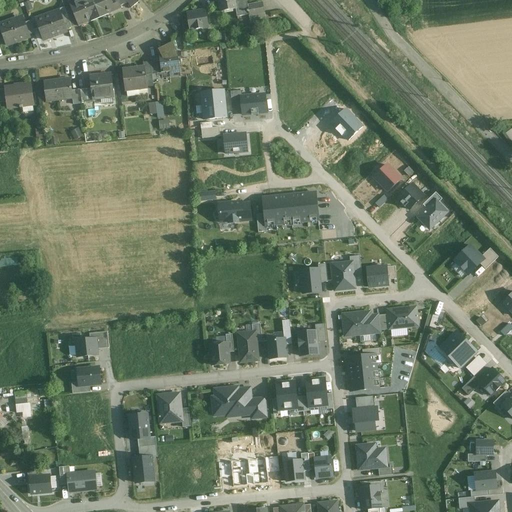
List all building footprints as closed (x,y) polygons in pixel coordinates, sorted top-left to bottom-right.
[(79,0),(69,4),(71,7),(78,25),(120,8),(120,7),(117,0),(79,0)] [(139,2),(136,0),(125,0),(128,3),(131,8),(139,2)] [(219,0),(221,12),(236,10),(237,17),(249,15),(248,7),(246,0),(219,0)] [(30,2),(24,4),(27,12),(33,10),(30,2)] [(248,7),(249,15),(249,17),(265,14),(263,4),(248,7)] [(78,25),(71,7),(65,9),(71,28),(78,25)] [(71,28),(65,9),(59,11),(65,30),(71,28)] [(59,11),(36,19),(44,41),(67,33),(65,30),(59,11)] [(205,11),(187,14),(190,31),(208,28),(205,11)] [(265,14),(249,17),(251,24),(266,21),(265,14)] [(13,20),(0,25),(0,26),(7,46),(30,38),(29,35),(24,23),(15,27),(13,20)] [(30,21),(24,23),(29,35),(35,33),(30,21)] [(173,43),(159,50),(161,56),(160,56),(162,74),(180,71),(177,54),(176,54),(176,53),(177,52),(173,43)] [(157,61),(151,62),(152,75),(159,74),(157,61)] [(151,62),(143,63),(144,67),(145,76),(152,75),(151,62)] [(144,67),(124,70),(127,92),(147,89),(145,76),(144,67)] [(111,75),(90,77),(91,88),(92,98),(93,98),(94,100),(114,97),(111,75)] [(70,80),(44,83),(47,102),(56,101),(55,100),(72,98),(73,98),(72,91),(70,80)] [(31,84),(5,87),(5,89),(7,102),(8,110),(34,107),(31,84)] [(91,88),(79,90),(81,104),(94,102),(94,100),(93,98),(92,98),(91,88)] [(79,90),(72,91),(73,98),(72,98),(73,105),(81,104),(79,90)] [(200,93),(203,120),(226,117),(223,90),(200,93)] [(238,96),(240,118),(267,115),(265,94),(238,96)] [(167,121),(159,122),(160,129),(168,129),(167,121)] [(212,122),(200,123),(200,137),(219,136),(219,127),(212,127),(212,122)] [(71,133),(75,141),(82,136),(78,129),(71,133)] [(223,134),(225,154),(248,152),(246,132),(223,134)] [(386,165),(373,178),(387,193),(401,179),(386,165)] [(412,182),(395,198),(409,212),(426,196),(412,182)] [(199,193),(200,201),(215,200),(215,192),(199,193)] [(264,216),(265,227),(267,226),(319,222),(316,192),(262,198),(264,216)] [(427,211),(418,219),(429,231),(447,213),(438,205),(442,201),(436,194),(423,207),(427,211)] [(219,204),(221,224),(252,220),(250,201),(219,204)] [(264,216),(257,216),(259,232),(267,231),(267,226),(265,227),(264,216)] [(470,244),(453,261),(468,277),(480,264),(485,260),(482,256),(470,244)] [(489,250),(482,256),(485,260),(480,264),(485,269),(497,258),(489,250)] [(331,264),(334,292),(356,290),(353,262),(331,264)] [(394,266),(386,267),(387,279),(395,278),(394,266)] [(386,267),(367,269),(369,288),(388,286),(387,279),(386,267)] [(300,271),(302,294),(321,293),(319,270),(300,271)] [(511,294),(502,304),(511,314),(511,294)] [(417,307),(386,310),(386,316),(387,329),(388,332),(419,329),(417,307)] [(340,314),(343,337),(381,334),(380,330),(379,317),(378,314),(372,314),(372,310),(340,314)] [(386,316),(379,317),(380,330),(387,329),(386,316)] [(281,323),(282,340),(285,340),(285,345),(291,345),(289,321),(281,323)] [(255,333),(256,343),(262,342),(260,325),(252,325),(253,333),(255,333)] [(314,326),(314,332),(316,332),(317,342),(325,342),(323,325),(314,326)] [(467,341),(456,330),(438,348),(449,360),(467,341)] [(91,333),(91,340),(96,340),(97,348),(108,347),(106,332),(91,333)] [(314,332),(298,334),(299,339),(299,340),(300,349),(301,357),(318,355),(318,351),(317,342),(316,332),(314,332)] [(253,333),(238,335),(241,363),(258,361),(256,343),(255,333),(253,333)] [(227,344),(228,353),(234,353),(232,335),(226,335),(227,344)] [(91,340),(76,342),(78,358),(97,356),(97,348),(96,340),(91,340)] [(282,340),(268,341),(270,360),(287,358),(285,345),(285,340),(282,340)] [(479,353),(467,341),(449,360),(461,371),(479,353)] [(210,346),(212,366),(229,364),(228,353),(227,344),(210,346)] [(363,358),(346,359),(350,393),(380,390),(377,357),(380,357),(380,350),(362,352),(363,358)] [(477,355),(465,368),(474,376),(486,363),(477,355)] [(99,368),(77,370),(79,387),(101,385),(99,368)] [(506,382),(493,369),(478,383),(491,397),(506,382)] [(314,380),(317,410),(326,409),(327,411),(333,411),(332,395),(324,396),(323,379),(314,380)] [(317,410),(314,380),(305,381),(307,398),(302,398),(303,413),(311,413),(310,410),(317,410)] [(284,383),(287,413),(296,412),(296,414),(303,413),(302,398),(294,399),(293,382),(284,383)] [(287,413),(284,383),(275,384),(277,401),(271,401),(273,416),(280,416),(280,413),(287,413)] [(232,389),(215,391),(216,398),(212,398),(214,416),(230,415),(233,417),(238,416),(240,414),(240,412),(251,411),(252,411),(251,401),(250,389),(232,391),(232,389)] [(49,390),(40,391),(41,399),(50,398),(49,390)] [(37,397),(31,398),(31,394),(28,394),(27,392),(15,394),(15,401),(27,399),(28,405),(28,412),(39,411),(37,397)] [(180,394),(157,396),(160,424),(182,422),(183,422),(181,410),(180,394)] [(511,395),(501,406),(511,417),(511,395)] [(373,398),(356,400),(357,411),(352,412),(354,433),(376,431),(373,398)] [(264,400),(251,401),(252,411),(251,411),(252,419),(266,418),(264,400)] [(189,409),(181,410),(183,422),(182,422),(183,428),(191,427),(189,409)] [(128,416),(131,440),(150,438),(148,414),(128,416)] [(476,440),(476,456),(493,456),(493,440),(476,440)] [(355,447),(358,471),(388,468),(386,448),(376,449),(375,445),(355,447)] [(302,462),(284,463),(285,483),(303,481),(303,473),(309,472),(308,454),(301,455),(302,462)] [(330,455),(314,457),(315,478),(331,477),(330,455)] [(134,483),(154,481),(152,456),(132,458),(134,483)] [(69,467),(59,468),(61,486),(69,485),(68,475),(70,475),(69,467)] [(474,473),(476,491),(497,489),(495,471),(474,473)] [(70,475),(68,475),(69,485),(70,493),(96,490),(95,472),(70,475)] [(30,477),(31,494),(51,493),(50,476),(30,477)] [(359,487),(361,510),(382,508),(379,485),(359,487)] [(468,511),(499,511),(498,500),(468,502),(468,511)] [(316,503),(317,511),(339,511),(339,501),(316,503)]
